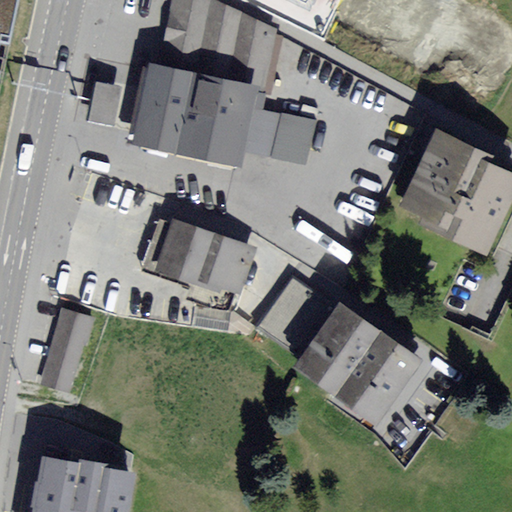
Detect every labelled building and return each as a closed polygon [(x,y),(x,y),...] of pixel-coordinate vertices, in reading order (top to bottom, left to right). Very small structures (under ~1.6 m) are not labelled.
[(0,0),(0,121),(28,0),(0,0)] [(281,35),(211,0),(171,0),(155,66),(261,87),(260,92),(266,94),(272,95),(281,35)] [(155,66),(149,65),(142,97),(132,146),(242,168),(245,154),(306,166),(315,121),(262,110),(266,94),(260,92),(261,87),(155,66)] [(121,87),(96,82),(88,121),(112,126),(121,87)] [(511,177),(511,154),(433,118),(388,213),(476,254),(511,177)] [(159,217),(141,270),(237,301),(255,248),(159,217)] [(339,306),(292,371),(373,429),(420,363),(339,306)] [(92,321),(62,311),(38,386),(68,395),(92,321)] [(44,464),(35,511),(124,511),(130,479),(44,464)]
